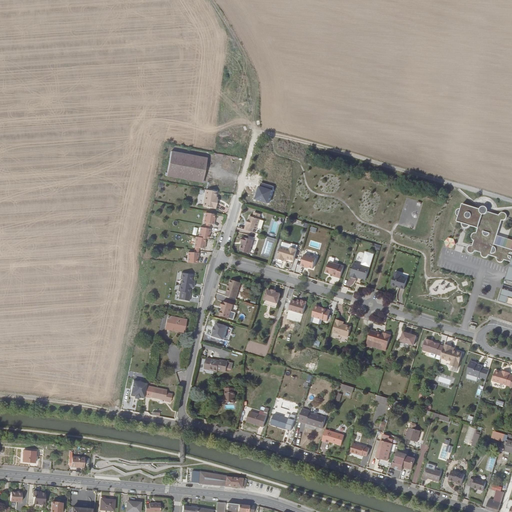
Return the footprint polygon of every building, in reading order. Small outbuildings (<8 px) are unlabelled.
[(171,149),(166,173),(201,181),(207,156),(171,149)] [(214,208),(215,203),(214,202),(215,198),(216,192),(206,191),(203,206),(214,208)] [(511,253),(511,218),(498,215),(498,214),(498,213),(498,212),(498,211),(497,210),(496,210),(496,209),(495,209),(493,209),(492,209),(492,210),(491,211),(490,212),(462,203),(460,208),(459,208),(457,209),(456,209),(456,210),(455,211),(455,213),(456,215),(458,216),(456,221),(461,223),(461,224),(461,225),(461,226),(462,227),(463,228),(464,228),(466,228),(466,227),(467,227),(468,226),(469,225),(477,227),(476,232),(475,232),(474,232),(473,232),(472,233),(471,233),(471,235),(471,236),(471,237),(471,238),(474,239),(472,244),(471,244),(469,244),(468,245),(467,247),(467,249),(467,250),(468,251),(470,252),(471,252),(473,251),(475,249),(481,251),(481,252),(481,253),(481,254),(482,254),(482,255),(483,256),(484,256),(485,256),(486,256),(487,255),(488,255),(488,253),(496,256),(496,257),(497,258),(497,260),(499,260),(500,261),(502,260),(503,260),(504,258),(510,260),(511,253)] [(212,220),(214,213),(204,211),(202,222),(204,222),(208,223),(212,224),(213,220),(212,220)] [(247,223),(245,228),(258,232),(258,229),(262,229),(265,219),(262,218),(263,214),(256,211),(255,216),(250,215),(248,223),(247,223)] [(197,236),(203,237),(206,238),(207,232),(208,232),(209,228),(207,228),(203,227),(199,226),(197,236)] [(192,246),(194,246),(198,247),(202,248),(203,244),(202,243),(203,237),(197,236),(194,235),(192,246)] [(243,241),(240,249),(250,252),(254,239),(243,236),(242,240),(243,241)] [(445,247),(455,247),(454,238),(444,239),(445,247)] [(282,245),(277,260),(278,260),(278,261),(281,262),(283,263),(283,262),(287,263),(287,260),(293,262),(297,248),(291,246),(291,248),(282,245)] [(355,261),(351,275),(358,277),(358,276),(360,276),(361,276),(363,278),(365,278),(367,277),(374,253),(366,250),(362,263),(355,261)] [(187,262),(196,263),(197,256),(198,256),(198,252),(194,252),(188,251),(187,262)] [(306,265),(309,266),(314,268),(317,257),(305,253),(302,265),(306,266),(306,265)] [(511,285),(511,253),(510,260),(503,283),(511,285)] [(329,260),(326,271),(333,273),(333,274),(337,276),(340,264),(329,260)] [(404,289),(407,279),(400,277),(401,273),(396,271),(392,285),(404,289)] [(191,286),(192,286),(193,281),(192,280),(194,274),(183,272),(181,278),(182,278),(181,284),(180,283),(178,290),(180,290),(179,298),(189,300),(191,292),(190,292),(191,286)] [(347,283),(349,286),(355,281),(353,278),(347,283)] [(229,286),(226,294),(236,298),(241,283),(231,279),(230,284),(229,286)] [(498,300),(511,303),(511,290),(502,287),(498,300)] [(277,292),(272,290),(268,289),(263,303),(277,307),(281,293),(277,292)] [(302,299),(302,300),(302,301),(298,300),(293,299),(290,309),(304,313),(308,301),(302,299)] [(223,308),(222,309),(220,313),(221,314),(229,317),(234,303),(223,300),(221,305),(223,306),(224,306),(223,308)] [(313,315),(323,319),(327,320),(331,309),(320,306),(320,305),(316,304),(313,315)] [(168,315),(165,327),(183,331),(185,319),(168,315)] [(337,318),(333,331),(349,336),(352,327),(351,325),(347,324),(346,325),(343,324),(344,320),(337,318)] [(217,323),(213,336),(229,341),(233,328),(217,323)] [(376,332),(373,342),(387,346),(391,334),(383,331),(383,334),(376,332)] [(403,331),(400,340),(413,344),(416,335),(403,331)] [(441,355),(444,345),(432,341),(429,340),(429,339),(425,338),(422,349),(441,355)] [(441,355),(440,357),(451,361),(450,364),(458,367),(462,352),(455,350),(450,348),(451,346),(451,345),(444,344),(444,345),(441,355)] [(204,368),(212,369),(212,368),(217,368),(225,369),(226,359),(219,358),(219,359),(206,357),(204,368)] [(479,376),(486,378),(489,368),(482,366),(482,364),(478,363),(478,364),(476,363),(476,362),(477,362),(471,360),(466,373),(479,376)] [(492,380),(509,385),(511,376),(511,373),(509,373),(509,372),(502,370),(501,371),(495,369),(492,380)] [(143,397),(145,385),(146,382),(133,379),(130,395),(143,397)] [(167,390),(145,385),(143,397),(150,398),(164,401),(165,402),(170,403),(172,394),(167,393),(167,390)] [(235,386),(226,386),(227,396),(226,396),(226,401),(236,401),(235,386)] [(391,398),(379,394),(378,400),(390,404),(391,398)] [(307,396),(302,409),(309,412),(314,398),(307,396)] [(264,425),(268,412),(264,411),(263,413),(250,409),(247,420),(264,425)] [(310,411),(307,422),(323,427),(326,416),(310,411)] [(275,412),(272,422),(292,429),(295,417),(290,416),(290,417),(275,412)] [(410,425),(407,436),(418,439),(421,428),(416,426),(417,420),(414,419),(412,420),(410,425)] [(327,427),(323,440),(331,442),(332,440),(343,443),(346,433),(327,427)] [(504,433),(494,429),(492,434),(503,438),(504,433)] [(383,439),(376,463),(386,465),(392,444),(388,443),(389,441),(383,439)] [(355,441),(352,451),(365,454),(365,453),(368,454),(371,446),(355,441)] [(18,461),(34,462),(35,451),(22,450),(22,455),(19,455),(18,461)] [(400,450),(395,466),(398,467),(398,468),(403,469),(404,466),(408,454),(408,453),(400,450)] [(410,466),(412,467),(416,457),(408,454),(404,466),(408,468),(409,466),(410,466)] [(83,457),(71,456),(70,465),(82,466),(83,457)] [(41,468),(50,469),(51,459),(42,458),(41,468)] [(427,465),(423,478),(427,479),(428,477),(440,480),(443,470),(427,465)] [(454,469),(454,471),(451,477),(451,478),(458,481),(464,484),(467,473),(454,469)] [(245,488),(246,478),(242,478),(226,476),(226,475),(218,474),(199,471),(199,483),(206,484),(221,485),(237,487),(245,488)] [(475,476),(474,477),(473,483),(472,485),(484,489),(487,479),(475,476)] [(45,504),(46,493),(42,493),(38,493),(38,491),(34,491),(33,497),(34,497),(34,504),(45,504)] [(10,501),(21,502),(22,493),(16,493),(11,492),(10,501)] [(114,499),(100,498),(99,508),(113,510),(114,499)] [(489,498),(486,508),(497,511),(500,501),(489,498)] [(128,501),(128,504),(127,508),(127,511),(136,511),(139,511),(140,502),(128,501)] [(51,511),(61,511),(62,503),(52,502),(51,511)] [(224,503),(216,502),(215,511),(223,511),(224,511),(224,503)] [(149,504),(146,504),(146,511),(149,511),(160,511),(160,503),(149,503),(149,504)] [(237,511),(238,504),(227,503),(226,511),(224,511),(223,511),(237,511)]
